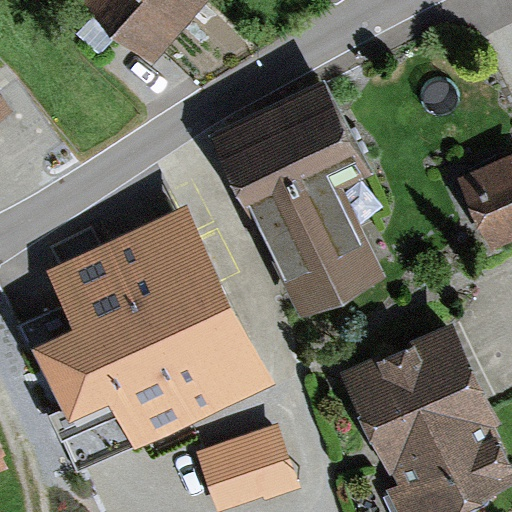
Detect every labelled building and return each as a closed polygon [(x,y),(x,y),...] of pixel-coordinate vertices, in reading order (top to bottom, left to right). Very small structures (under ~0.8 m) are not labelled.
[(81,0),(144,51),(186,0),(81,0)] [(323,86),(220,132),(297,304),(367,273),(328,186),(362,172),(323,86)] [(511,166),(507,156),(455,180),(486,247),(511,235),(511,166)] [(174,209),(55,267),(81,320),(24,348),(81,464),(257,378),(174,209)] [(444,325),(338,381),(407,511),(426,511),(493,477),(471,435),(495,422),(444,325)] [(280,417),(197,446),(219,507),(264,491),(265,495),(303,482),(280,417)]
